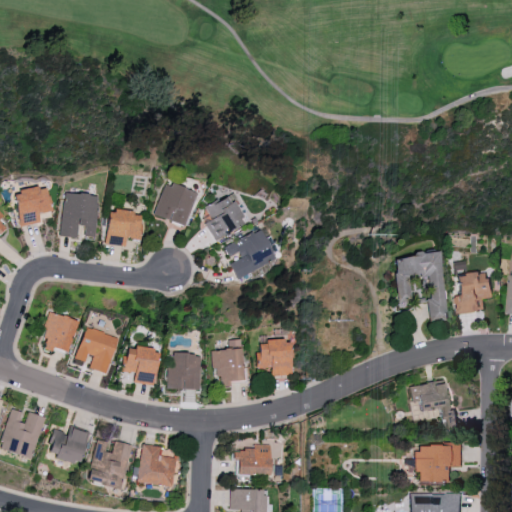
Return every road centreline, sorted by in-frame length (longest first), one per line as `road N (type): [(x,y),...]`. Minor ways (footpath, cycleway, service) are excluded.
road 1 (residential): [(0,369),(102,406),(207,422),(304,406),(418,358),(511,349)]
road 2 (residential): [(0,363),(39,275),(173,278)]
road 3 (residential): [(492,511),(492,349)]
